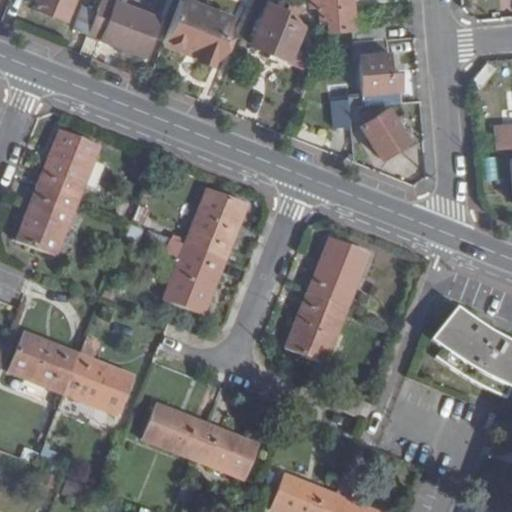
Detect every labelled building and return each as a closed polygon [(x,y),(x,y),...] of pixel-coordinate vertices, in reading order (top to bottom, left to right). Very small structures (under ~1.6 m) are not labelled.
[(38,0),(34,13),(66,25),(76,0),(38,0)] [(163,15),(124,0),(101,0),(97,11),(90,33),(124,46),(133,50),(147,55),(163,15)] [(233,19),(184,0),(182,0),(165,41),(187,50),(189,44),(201,48),(199,54),(216,61),(233,19)] [(353,30),(358,30),(355,0),(312,0),(313,7),(321,7),(323,22),(331,21),(332,32),(353,30)] [(289,60),(300,31),(283,24),(284,19),(287,12),(267,5),(250,45),(289,60)] [(90,33),(97,11),(83,6),(75,29),(88,35),(90,33)] [(283,24),(300,31),(302,25),(284,19),(283,24)] [(354,44),(385,41),(384,28),(358,30),(353,30),(354,44)] [(187,50),(165,41),(164,46),(214,66),(216,61),(199,54),(201,48),(189,44),(187,50)] [(386,54),(385,41),(354,44),(350,45),(352,65),(359,65),(362,93),(400,90),(397,70),(387,71),(386,54)] [(396,53),(386,54),(387,71),(397,70),(396,53)] [(488,61),(471,81),(488,95),(505,75),(488,61)] [(350,110),(349,105),(339,106),(340,125),(351,124),(350,110)] [(360,120),(359,110),(350,110),(351,124),(352,140),(361,140),(360,135),(356,127),(360,120)] [(380,158),(407,142),(387,110),(361,125),(380,158)] [(511,124),(494,125),(494,133),(480,134),(481,151),(511,149),(511,124)] [(54,258),(99,147),(60,133),(16,242),(54,258)] [(202,316),(245,206),(208,192),(186,247),(172,241),(167,253),(181,258),(164,301),(202,316)] [(323,364),(367,255),(330,239),(285,350),(323,364)] [(481,327),(457,309),(430,342),(441,351),(434,360),(466,380),(496,396),(511,401),(511,345),(508,343),(481,327)] [(132,379),(21,335),(6,372),(118,416),(132,379)] [(370,406),(340,394),(335,406),(365,419),(370,406)] [(256,446),(154,405),(141,439),(243,479),(256,446)] [(46,445),(40,457),(54,463),(57,454),(49,451),(51,447),(46,445)] [(343,473),(333,497),(347,503),(357,478),(343,473)] [(60,480),(48,475),(43,487),(54,492),(60,480)] [(369,511),(347,503),(333,497),(282,477),(269,510),(274,511),(369,511)]
